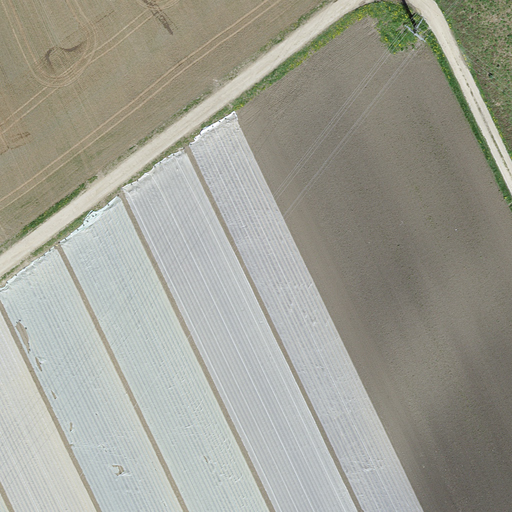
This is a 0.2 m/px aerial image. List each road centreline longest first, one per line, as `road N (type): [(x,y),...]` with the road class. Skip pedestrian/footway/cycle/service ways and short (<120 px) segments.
road 1 (track): [(0,269),(354,0)]
road 2 (track): [(419,0),(511,188)]
